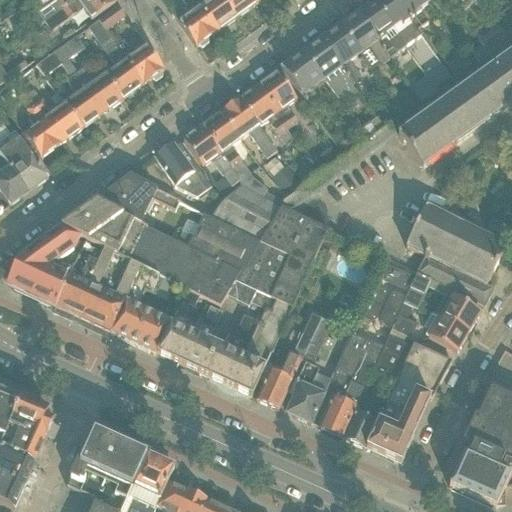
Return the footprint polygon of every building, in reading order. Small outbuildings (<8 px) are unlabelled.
[(53,0),(56,4),(38,17),(44,25),(78,0),(53,0)] [(112,0),(78,0),(44,25),(48,32),(52,29),(54,31),(78,13),(79,14),(84,11),(92,22),(116,5),(112,0)] [(189,19),(179,26),(196,50),(198,48),(201,50),(208,45),(207,41),(217,34),(192,0),(183,0),(181,2),(186,9),(183,11),(189,19)] [(192,0),(217,34),(237,20),(223,0),(214,0),(210,3),(207,0),(192,0)] [(223,0),(237,20),(258,5),(253,0),(223,0)] [(393,0),(381,0),(373,6),(391,32),(392,33),(404,49),(420,37),(419,35),(417,33),(416,31),(408,21),(411,18),(404,8),(403,6),(400,9),(393,0)] [(393,0),(400,9),(403,6),(404,8),(411,18),(420,31),(428,25),(419,13),(427,7),(421,0),(393,0)] [(445,13),(451,8),(445,0),(421,0),(427,7),(436,1),(445,13)] [(445,0),(451,8),(453,11),(454,12),(457,16),(472,5),(476,2),(475,0),(445,0)] [(373,6),(357,18),(384,55),(385,57),(388,60),(388,61),(404,49),(392,33),(391,32),(373,6)] [(118,9),(97,24),(104,34),(125,19),(118,9)] [(357,18),(339,31),(358,57),(368,49),(377,62),(381,68),(389,62),(388,61),(388,60),(385,57),(384,55),(357,18)] [(97,24),(87,31),(95,42),(115,71),(105,78),(122,102),(142,88),(114,48),(105,35),(104,34),(97,24)] [(477,42),(480,48),(489,60),(508,48),(497,30),(477,42)] [(339,31),(321,44),(353,89),(362,82),(348,64),(358,57),(339,31)] [(76,39),(56,53),(64,65),(84,50),(76,39)] [(122,42),(114,48),(142,88),(152,81),(155,83),(162,78),(161,75),(163,73),(146,49),(134,58),(128,49),(127,50),(122,42)] [(321,44),(302,58),(321,84),(324,82),(338,101),(346,95),(351,102),(359,97),(353,89),(321,44)] [(489,60),(480,48),(469,56),(477,68),(489,60)] [(56,53),(35,68),(43,80),(64,65),(56,53)] [(511,56),(397,140),(421,173),(511,107),(511,56)] [(302,58),(282,72),(293,88),(306,105),(314,99),(309,92),(321,84),(302,58)] [(455,61),(447,67),(450,72),(454,78),(462,72),(458,66),(455,61)] [(433,73),(425,78),(428,83),(434,92),(451,81),(443,68),(442,67),(434,72),(433,73)] [(82,72),(74,78),(75,79),(102,117),(122,102),(105,78),(94,86),(93,87),(82,72)] [(277,75),(257,89),(288,132),(298,125),(297,124),(291,115),(287,109),(296,103),(288,92),(277,75)] [(77,98),(64,107),(81,131),(102,117),(74,78),(66,83),(77,98)] [(428,83),(413,94),(420,106),(435,95),(434,92),(428,83)] [(240,102),(260,129),(268,124),(279,138),(288,132),(257,89),(240,102)] [(24,94),(16,100),(25,112),(33,106),(24,94)] [(413,94),(400,103),(406,112),(407,113),(408,115),(420,106),(413,94)] [(40,101),(33,106),(61,146),(81,131),(64,107),(52,116),(40,101)] [(239,102),(220,116),(240,144),(249,138),(266,161),(276,154),(259,130),(260,129),(240,102),(239,102)] [(33,129),(23,137),(40,161),(61,146),(33,106),(25,112),(28,117),(28,122),(33,129)] [(389,109),(376,119),(384,130),(388,127),(398,120),(389,109)] [(220,116),(202,129),(243,186),(241,188),(258,196),(263,199),(267,193),(259,186),(254,182),(253,181),(231,150),(232,150),(233,149),(238,146),(240,144),(220,116)] [(369,124),(355,134),(363,145),(377,135),(369,124)] [(377,135),(363,145),(371,156),(396,138),(388,127),(384,130),(377,135)] [(0,130),(0,147),(10,140),(2,129),(0,130)] [(202,129),(183,143),(194,159),(203,171),(213,164),(226,182),(231,189),(239,184),(240,186),(241,188),(243,186),(202,129)] [(295,141),(288,132),(279,138),(286,147),(295,141)] [(11,171),(26,193),(32,188),(35,191),(47,182),(14,137),(10,140),(0,147),(0,157),(2,160),(11,171)] [(353,138),(337,149),(343,158),(359,147),(353,138)] [(156,164),(154,166),(159,173),(161,171),(175,191),(195,200),(196,201),(198,199),(210,190),(179,147),(175,150),(174,149),(154,163),(155,164),(156,164)] [(331,149),(315,162),(322,170),(338,157),(331,149)] [(0,197),(8,209),(21,200),(19,197),(26,193),(11,171),(2,160),(0,161),(0,197)] [(308,167),(295,178),(302,185),(314,174),(308,167)] [(290,176),(277,188),(286,199),(299,187),(290,176)] [(175,214),(180,205),(157,194),(148,190),(131,181),(130,180),(108,196),(100,207),(140,227),(154,203),(175,214)] [(220,197),(231,189),(226,182),(215,190),(220,197)] [(210,220),(258,245),(279,211),(281,208),(279,207),(278,208),(257,197),(258,196),(241,188),(241,189),(210,220)] [(282,202),(267,193),(263,199),(278,208),(282,202)] [(177,245),(152,233),(140,227),(100,207),(96,205),(60,231),(104,253),(102,256),(73,320),(110,337),(140,271),(174,287),(187,293),(199,299),(219,309),(225,299),(239,276),(187,251),(177,245)] [(239,276),(225,299),(248,310),(250,305),(266,312),(262,319),(233,384),(237,386),(242,397),(248,400),(247,400),(250,401),(263,372),(273,352),(292,311),(305,283),(320,250),(324,242),(327,235),(327,234),(279,211),(258,245),(239,276)] [(425,259),(416,278),(430,284),(430,283),(484,310),(493,292),(486,288),(505,251),(511,255),(511,253),(511,232),(491,222),(483,239),(425,211),(406,250),(425,259)] [(193,239),(187,251),(239,276),(258,245),(210,220),(204,217),(199,227),(193,239)] [(104,253),(60,231),(19,261),(9,283),(12,292),(54,311),(83,247),(102,256),(104,253)] [(182,234),(177,245),(187,251),(193,239),(182,234)] [(324,242),(320,250),(328,254),(331,246),(324,242)] [(54,311),(73,320),(102,256),(83,247),(54,311)] [(383,283),(405,293),(412,279),(390,269),(383,283)] [(167,303),(174,287),(140,271),(110,337),(136,349),(151,315),(138,309),(145,293),(167,303)] [(403,302),(402,306),(410,309),(411,310),(417,312),(430,284),(416,278),(412,286),(411,285),(405,300),(404,302),(403,302)] [(375,286),(360,319),(370,324),(375,323),(387,295),(386,291),(375,286)] [(173,325),(171,324),(156,358),(178,368),(198,325),(184,319),(189,307),(194,309),(199,299),(187,293),(173,325)] [(390,296),(378,323),(379,327),(380,327),(390,332),(403,302),(404,302),(405,300),(394,295),(390,296)] [(444,298),(432,318),(436,319),(439,319),(440,320),(441,321),(468,336),(480,316),(463,305),(454,300),(453,299),(450,298),(446,295),(444,297),(444,298)] [(402,306),(391,332),(407,339),(409,340),(413,332),(413,331),(415,326),(406,322),(411,310),(410,309),(402,306)] [(210,310),(205,320),(216,325),(221,315),(210,310)] [(228,382),(233,384),(262,319),(246,312),(233,341),(229,339),(223,353),(218,350),(204,380),(216,386),(228,382)] [(136,349),(156,358),(171,324),(151,315),(136,349)] [(334,317),(331,326),(340,330),(343,321),(334,317)] [(430,317),(423,329),(432,334),(428,341),(438,347),(454,357),(455,357),(456,357),(468,336),(441,321),(440,320),(439,319),(436,319),(432,318),(430,317)] [(269,375),(255,403),(278,413),(291,383),(300,364),(316,329),(317,328),(319,323),(320,321),(311,318),(308,324),(308,325),(292,359),(289,358),(289,359),(273,352),(263,372),(269,375)] [(294,399),(286,417),(310,427),(310,426),(330,383),(316,377),(319,372),(312,369),(328,333),(331,327),(320,321),(319,323),(317,328),(316,329),(300,364),(305,366),(290,398),(294,399)] [(178,368),(204,380),(218,350),(212,348),(218,335),(198,325),(178,368)] [(377,428),(365,453),(399,468),(400,467),(429,402),(429,401),(431,401),(435,394),(451,365),(449,364),(431,356),(413,347),(412,349),(404,346),(407,339),(391,332),(389,336),(383,349),(383,350),(374,370),(376,370),(372,378),(394,390),(377,427),(377,428)] [(317,431),(342,442),(363,396),(365,390),(366,391),(372,378),(376,370),(374,370),(383,349),(352,335),(334,376),(330,383),(310,426),(318,430),(317,431)] [(0,446),(19,403),(0,394),(0,446)] [(467,448),(449,490),(452,491),(455,493),(470,500),(474,501),(489,507),(492,509),(495,511),(497,507),(504,507),(503,493),(506,488),(511,487),(511,403),(490,394),(487,400),(480,414),(477,422),(474,420),(473,422),(468,433),(463,444),(462,445),(462,446),(467,448)] [(363,397),(342,442),(365,453),(377,428),(365,422),(374,402),(363,397)] [(19,403),(0,446),(0,452),(33,467),(52,425),(48,415),(19,403)] [(91,436),(66,490),(95,502),(120,447),(92,434),(91,436)] [(121,511),(146,458),(120,447),(95,502),(91,511),(121,511)] [(0,478),(23,489),(33,467),(0,452),(0,478)] [(154,511),(167,485),(173,471),(146,458),(121,511),(154,511)] [(0,478),(0,506),(11,511),(12,511),(23,489),(0,478)] [(156,509),(156,510),(160,511),(178,511),(186,494),(167,485),(156,509)] [(201,511),(205,503),(186,494),(178,511),(201,511)] [(205,503),(201,511),(224,511),(205,503)]
